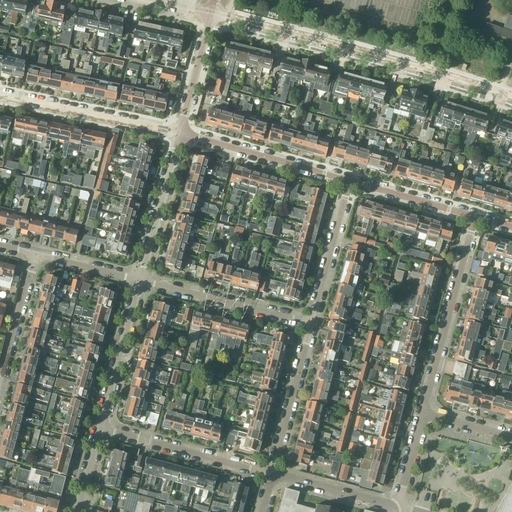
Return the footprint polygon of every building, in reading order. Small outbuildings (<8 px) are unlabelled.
[(3,0),(1,10),(8,12),(7,17),(6,24),(10,25),(12,18),(13,13),(15,0),(3,0)] [(13,13),(12,18),(16,19),(18,14),(25,15),(28,0),(15,0),(13,13)] [(34,14),(33,19),(42,21),(42,20),(49,21),(53,4),(45,2),(45,4),(40,3),(38,15),(34,14)] [(49,21),(48,25),(63,29),(65,21),(63,20),(65,9),(61,8),(61,5),(53,4),(49,21)] [(77,10),(74,26),(86,29),(89,13),(84,12),(85,11),(79,9),(78,11),(77,10)] [(89,13),(86,29),(97,32),(102,14),(94,12),(94,14),(89,13)] [(102,14),(97,32),(105,33),(104,38),(108,39),(109,34),(113,18),(108,17),(109,15),(102,14)] [(511,16),(508,15),(503,29),(487,24),(481,40),(496,46),(495,48),(511,54),(511,53),(511,16)] [(113,18),(109,34),(121,37),(125,21),(124,21),(124,19),(118,18),(118,19),(113,18)] [(137,23),(133,39),(145,42),(149,26),(137,23)] [(144,47),(144,49),(148,50),(150,43),(157,44),(160,29),(149,26),(145,42),(144,47)] [(28,27),(26,38),(32,39),(35,28),(28,27)] [(160,29),(157,44),(169,47),(172,31),(160,29)] [(169,47),(168,52),(172,53),(174,48),(181,50),(184,34),(172,31),(169,47)] [(226,44),(222,59),(228,61),(227,62),(228,63),(225,75),(231,76),(231,75),(232,75),(235,63),(238,47),(226,44)] [(16,51),(11,75),(23,77),(26,63),(27,59),(20,58),(22,48),(17,47),(16,51)] [(235,63),(232,75),(235,76),(238,63),(246,65),(249,50),(238,47),(235,63)] [(128,60),(131,50),(125,48),(123,59),(128,60)] [(3,58),(0,72),(11,75),(16,51),(13,50),(12,55),(11,60),(3,58)] [(249,50),(246,65),(254,67),(252,77),(255,77),(261,53),(249,50)] [(171,61),(172,53),(168,52),(167,58),(166,58),(165,67),(176,69),(177,62),(171,61)] [(261,53),(255,77),(260,78),(262,70),(270,72),(274,56),(261,53)] [(29,68),(26,82),(38,84),(43,59),(44,56),(39,55),(37,69),(36,69),(29,68)] [(43,59),(38,84),(48,87),(51,72),(45,71),(47,59),(43,59)] [(283,59),(279,75),(286,77),(282,93),(279,103),(284,104),(287,94),(287,92),(289,87),(295,62),(283,59)] [(51,72),(48,87),(60,89),(66,61),(62,60),(59,74),(51,72)] [(66,61),(60,89),(70,91),(74,77),(67,76),(70,62),(66,61)] [(295,62),(289,87),(293,88),(295,79),(302,81),(307,63),(301,61),(300,64),(295,62)] [(74,77),(70,91),(82,94),(88,66),(88,65),(88,64),(89,64),(87,63),(84,63),(82,71),(75,69),(74,77)] [(300,103),(299,108),(307,110),(312,93),(312,90),(318,69),(314,67),(315,65),(307,63),(302,81),(310,83),(305,104),(304,104),(300,103)] [(128,64),(127,69),(139,72),(140,66),(128,64)] [(88,66),(82,94),(93,96),(96,81),(89,80),(92,67),(88,66),(88,65),(88,66)] [(318,69),(312,90),(317,91),(327,94),(329,84),(327,83),(330,72),(329,72),(329,70),(324,68),(323,70),(318,69)] [(177,74),(162,71),(160,79),(175,83),(177,74)] [(335,86),(332,95),(346,99),(348,93),(352,78),(347,76),(347,75),(342,73),(341,75),(340,74),(337,86),(335,86)] [(352,78),(348,93),(360,96),(364,81),(352,78)] [(123,87),(120,102),(131,104),(136,80),(132,79),(130,89),(123,87)] [(230,82),(218,79),(216,87),(228,90),(230,82)] [(136,80),(131,104),(142,106),(145,92),(139,91),(141,81),(136,80)] [(145,92),(142,106),(153,109),(159,84),(159,85),(160,81),(156,80),(155,84),(153,94),(145,92)] [(96,81),(93,96),(104,98),(108,84),(96,81)] [(364,81),(360,96),(366,98),(364,104),(369,105),(368,109),(375,84),(364,81)] [(108,84),(104,98),(116,101),(119,87),(119,86),(108,84)] [(159,84),(153,109),(165,111),(168,97),(162,96),(162,93),(164,86),(159,85),(159,84)] [(375,84),(368,109),(373,110),(374,104),(383,107),(385,102),(383,101),(387,87),(375,84)] [(222,97),(226,97),(228,90),(216,87),(214,94),(222,97)] [(395,105),(394,110),(409,115),(415,92),(409,90),(408,93),(403,91),(398,106),(395,105)] [(415,92),(409,115),(425,120),(429,109),(425,107),(428,98),(422,97),(422,94),(415,92)] [(207,119),(205,123),(207,124),(206,125),(212,127),(213,126),(217,127),(224,103),(226,97),(222,97),(221,102),(220,102),(217,111),(210,109),(207,119)] [(318,114),(323,115),(327,103),(321,102),(318,114)] [(224,103),(217,127),(222,128),(222,130),(228,132),(233,115),(226,113),(228,104),(224,103)] [(274,111),(276,105),(269,103),(266,112),(273,114),(274,111)] [(334,105),(327,103),(323,115),(330,117),(334,105)] [(438,118),(436,124),(442,125),(441,127),(448,129),(455,107),(443,103),(438,118)] [(233,115),(228,132),(235,134),(236,132),(240,133),(248,105),(244,104),(242,113),(234,111),(233,115)] [(248,105),(240,133),(245,135),(245,136),(251,138),(256,122),(249,120),(251,116),(250,116),(252,106),(248,105)] [(455,107),(448,129),(453,131),(455,124),(461,126),(466,110),(455,107)] [(340,120),(352,123),(354,117),(355,114),(343,110),(340,120)] [(466,110),(461,126),(473,129),(477,114),(466,110)] [(295,133),(290,149),(297,151),(298,150),(302,151),(309,127),(310,123),(312,115),(308,114),(302,135),(295,133)] [(472,133),(469,141),(474,143),(477,130),(485,133),(490,117),(477,114),(473,129),(472,133)] [(13,131),(11,139),(23,141),(24,134),(27,120),(16,117),(13,131)] [(365,120),(354,117),(352,123),(352,124),(363,127),(365,120)] [(0,120),(0,142),(2,133),(9,134),(12,121),(0,118),(0,120)] [(337,127),(338,122),(324,118),(323,123),(337,127)] [(381,132),(385,119),(379,118),(376,130),(381,132)] [(271,127),(267,141),(269,142),(268,143),(274,145),(275,143),(279,145),(286,120),(283,119),(281,125),(280,125),(279,129),(271,127)] [(392,121),(385,119),(381,132),(388,134),(392,121)] [(23,141),(22,146),(26,147),(28,140),(34,142),(35,136),(38,122),(27,120),(24,134),(23,141)] [(286,120),(279,145),(284,146),(283,147),(290,149),(295,133),(288,131),(288,127),(290,122),(286,120)] [(500,120),(494,136),(502,138),(498,150),(502,151),(511,124),(500,120)] [(38,151),(32,177),(38,178),(39,176),(42,161),(43,154),(44,151),(46,138),(49,124),(38,122),(35,136),(34,142),(41,143),(40,151),(38,151)] [(256,122),(251,138),(258,140),(259,139),(264,140),(268,126),(256,122)] [(423,143),(428,129),(430,124),(423,122),(417,142),(423,143)] [(309,127),(302,151),(307,152),(306,154),(313,156),(318,139),(319,135),(312,133),(313,128),(314,124),(310,123),(309,127)] [(46,138),(44,151),(49,152),(52,139),(57,141),(60,127),(49,124),(46,138)] [(511,124),(502,151),(502,149),(506,151),(508,145),(509,146),(510,141),(511,141),(511,124)] [(60,127),(57,141),(59,141),(59,143),(64,144),(62,153),(63,153),(62,158),(65,159),(66,155),(71,129),(60,127)] [(71,129),(66,155),(71,156),(72,151),(79,153),(80,145),(83,131),(71,129)] [(435,130),(428,129),(423,143),(430,145),(435,130)] [(83,131),(80,145),(87,147),(85,158),(89,159),(90,153),(91,148),(94,134),(83,131)] [(335,143),(331,157),(333,158),(332,159),(338,161),(339,159),(343,161),(350,137),(351,132),(346,131),(344,140),(342,145),(341,145),(335,143)] [(90,153),(89,159),(93,160),(96,149),(103,150),(106,136),(94,134),(91,148),(90,153)] [(110,134),(107,146),(115,148),(118,136),(110,134)] [(318,139),(313,156),(320,158),(321,156),(326,158),(331,137),(327,136),(325,142),(318,139)] [(350,137),(343,161),(348,162),(347,163),(354,165),(359,149),(352,147),(354,138),(350,137)] [(373,142),(366,167),(371,168),(370,170),(377,172),(382,156),(384,149),(377,147),(378,143),(379,138),(375,137),(374,138),(373,142)] [(359,149),(354,165),(361,167),(362,166),(366,167),(373,142),(369,141),(366,151),(359,149)] [(124,150),(124,151),(126,151),(152,158),(153,155),(154,155),(156,150),(154,150),(154,149),(147,147),(148,146),(142,144),(141,145),(139,150),(125,146),(124,150)] [(113,157),(115,148),(107,146),(105,154),(111,156),(113,157)] [(382,156),(377,172),(384,174),(385,172),(390,174),(390,172),(395,174),(401,151),(399,151),(399,150),(392,149),(391,152),(390,152),(388,157),(382,156)] [(491,152),(485,150),(481,160),(487,162),(491,152)] [(126,151),(125,155),(137,158),(136,163),(151,167),(153,161),(151,160),(152,158),(126,151)] [(395,174),(395,175),(399,177),(399,178),(406,180),(411,164),(404,162),(405,158),(404,158),(406,152),(402,151),(401,151),(395,174)] [(104,154),(102,162),(109,164),(111,156),(105,154),(104,154)] [(193,157),(192,161),(193,162),(192,166),(212,171),(216,172),(228,175),(230,166),(223,164),(222,169),(207,165),(209,160),(208,160),(209,159),(204,158),(203,159),(195,156),(194,157),(193,157)] [(422,167),(418,182),(422,183),(422,185),(429,187),(434,170),(435,166),(427,164),(429,159),(425,158),(423,164),(422,167)] [(121,164),(120,168),(121,168),(147,175),(148,172),(150,173),(151,167),(136,163),(128,161),(126,166),(121,164)] [(7,162),(5,168),(17,171),(18,164),(7,162)] [(102,162),(100,171),(107,173),(109,164),(102,162)] [(18,164),(17,171),(26,173),(28,166),(18,164)] [(411,164),(406,180),(413,182),(413,180),(418,182),(422,167),(420,166),(411,164)] [(447,168),(441,188),(445,190),(445,191),(451,193),(451,191),(453,192),(457,177),(449,175),(451,171),(450,171),(451,165),(448,164),(447,168)] [(434,170),(429,187),(436,189),(436,187),(441,188),(447,168),(435,165),(435,166),(434,170)] [(189,169),(188,175),(204,179),(205,174),(211,176),(212,171),(192,166),(191,170),(189,169)] [(235,184),(229,205),(233,206),(243,170),(240,169),(240,168),(235,166),(235,168),(234,168),(230,182),(235,184)] [(121,168),(120,172),(133,175),(131,180),(147,184),(148,178),(146,178),(147,175),(121,168)] [(243,170),(233,206),(237,207),(241,192),(246,193),(252,171),(248,170),(247,171),(243,170)] [(107,173),(100,171),(98,181),(104,182),(105,182),(107,173)] [(252,171),(246,193),(255,195),(261,175),(257,174),(257,173),(252,171)] [(465,171),(458,195),(463,197),(462,198),(469,200),(474,184),(473,184),(466,182),(468,178),(467,178),(469,172),(465,171)] [(73,178),(71,185),(72,185),(72,186),(80,188),(82,177),(74,175),(73,178)] [(93,190),(96,177),(85,175),(83,187),(93,190)] [(188,175),(187,180),(188,180),(187,184),(218,193),(219,188),(203,184),(204,179),(188,175)] [(261,175),(255,195),(264,198),(270,176),(265,175),(265,176),(261,175)] [(60,182),(71,185),(73,178),(62,176),(60,182)] [(264,198),(263,200),(272,203),(273,201),(272,200),(278,180),(274,179),(275,178),(270,176),(264,198)] [(474,184),(469,200),(476,202),(476,201),(481,202),(488,178),(483,176),(482,180),(475,178),(473,184),(474,184)] [(23,178),(18,177),(15,187),(21,188),(23,178)] [(122,183),(121,187),(143,192),(143,190),(145,190),(147,184),(131,180),(123,178),(122,183)] [(488,178),(481,202),(486,203),(485,205),(492,207),(497,191),(499,187),(490,185),(492,179),(488,178)] [(278,180),(272,200),(273,201),(281,203),(282,197),(283,197),(287,183),(287,181),(282,180),(282,181),(278,180)] [(102,191),(104,182),(98,181),(96,190),(102,191)] [(497,191),(492,207),(499,209),(499,207),(504,208),(511,184),(507,183),(504,193),(497,191)] [(184,188),(183,193),(199,197),(200,193),(217,197),(218,193),(187,184),(186,188),(184,188)] [(57,186),(53,185),(52,192),(56,193),(57,193),(61,194),(62,187),(57,186)] [(121,187),(119,196),(140,201),(142,201),(143,196),(142,195),(143,192),(121,187)] [(23,190),(16,188),(14,195),(21,197),(23,190)] [(307,188),(305,197),(325,203),(326,199),(327,199),(329,195),(327,194),(319,191),(319,190),(314,189),(314,190),(307,188)] [(88,193),(77,190),(75,197),(79,198),(79,199),(88,202),(89,196),(88,193)] [(101,194),(95,192),(93,201),(99,202),(101,194)] [(183,193),(182,198),(183,199),(182,203),(213,211),(218,212),(218,211),(215,207),(198,202),(199,197),(183,193)] [(291,193),(290,198),(309,203),(308,208),(324,212),(325,207),(324,207),(325,203),(305,197),(300,196),(300,195),(296,194),(291,193)] [(20,217),(17,229),(29,232),(33,217),(25,215),(29,200),(25,199),(21,213),(20,217)] [(112,202),(111,206),(116,207),(137,213),(138,210),(140,210),(141,205),(139,205),(139,204),(121,199),(120,204),(117,203),(112,202)] [(358,209),(356,214),(358,215),(357,216),(365,218),(370,219),(374,205),(369,204),(369,202),(364,200),(363,202),(362,202),(359,209),(358,209)] [(179,206),(178,211),(180,212),(179,212),(194,216),(195,211),(212,215),(213,211),(182,203),(181,207),(179,206)] [(370,219),(365,236),(367,237),(369,237),(374,221),(381,223),(385,207),(379,205),(379,206),(374,205),(370,219)] [(0,224),(6,226),(10,210),(0,207),(0,224)] [(116,207),(114,211),(122,213),(121,218),(136,222),(138,216),(136,215),(137,213),(116,207)] [(287,207),(286,211),(320,220),(321,217),(323,217),(324,212),(308,208),(307,212),(287,207)] [(381,223),(379,229),(391,232),(391,231),(396,211),(391,210),(392,208),(385,207),(381,223)] [(10,210),(6,226),(17,229),(20,217),(21,213),(10,210)] [(96,213),(90,211),(88,219),(95,220),(96,213)] [(286,211),(285,215),(304,221),(303,225),(319,230),(321,225),(319,224),(320,220),(286,211)] [(396,211),(391,231),(402,234),(403,234),(408,213),(402,211),(402,213),(396,211)] [(408,213),(403,234),(414,237),(419,218),(414,217),(415,215),(408,213)] [(177,216),(175,221),(177,222),(176,225),(196,230),(199,221),(179,216),(177,216)] [(33,217),(29,232),(40,235),(44,219),(33,217)] [(278,238),(280,229),(281,227),(281,225),(282,221),(269,217),(269,218),(268,218),(266,224),(264,231),(266,231),(265,235),(278,238)] [(112,220),(111,224),(132,230),(133,227),(135,228),(136,222),(121,218),(120,222),(112,220)] [(370,219),(365,218),(362,229),(361,229),(356,228),(352,241),(365,244),(366,240),(367,237),(365,236),(370,219)] [(414,237),(413,238),(414,238),(418,239),(420,233),(427,235),(431,220),(425,218),(425,220),(419,218),(414,237)] [(44,219),(40,235),(52,238),(56,222),(49,221),(44,219)] [(88,220),(86,227),(93,229),(95,229),(96,222),(88,220)] [(237,226),(246,228),(247,222),(238,220),(237,226)] [(428,236),(426,241),(436,243),(437,244),(442,224),(437,223),(437,221),(431,220),(427,235),(428,236)] [(56,222),(52,238),(63,241),(67,225),(56,222)] [(111,224),(110,229),(117,231),(116,235),(132,239),(133,233),(132,233),(132,230),(111,224)] [(222,232),(225,233),(226,227),(224,227),(224,226),(218,224),(216,231),(222,232)] [(436,243),(433,255),(438,257),(439,255),(443,240),(450,242),(450,241),(452,241),(453,236),(452,236),(454,228),(453,227),(453,226),(448,224),(447,226),(442,224),(437,244),(436,243)] [(67,225),(63,241),(75,244),(79,228),(67,225)] [(174,227),(172,233),(189,237),(190,233),(190,232),(197,234),(197,235),(212,239),(213,235),(206,233),(196,230),(176,225),(176,227),(174,227)] [(296,229),(295,233),(315,238),(316,234),(318,235),(319,230),(303,225),(302,230),(296,229)] [(86,227),(84,235),(91,237),(93,229),(86,227)] [(226,227),(225,233),(224,236),(233,239),(235,229),(226,227)] [(283,229),(282,233),(294,237),(293,242),(298,243),(313,247),(313,246),(314,247),(316,242),(314,242),(315,238),(295,233),(290,231),(283,229)] [(108,233),(106,242),(128,247),(128,245),(130,245),(132,239),(116,235),(108,233)] [(172,233),(171,239),(172,239),(172,242),(204,251),(205,247),(199,245),(187,242),(189,237),(172,233)] [(84,235),(81,245),(93,248),(95,243),(101,245),(113,248),(112,253),(112,254),(117,256),(118,254),(125,257),(125,256),(127,256),(129,251),(127,250),(128,247),(106,242),(91,237),(84,235)] [(483,259),(482,260),(491,263),(491,260),(497,240),(495,240),(496,238),(491,237),(490,238),(489,238),(487,243),(485,242),(483,251),(485,252),(484,253),(483,259)] [(497,240),(491,260),(502,263),(508,242),(502,240),(501,241),(497,240)] [(169,244),(168,250),(184,255),(185,250),(197,253),(203,255),(204,251),(172,242),(171,245),(169,244)] [(511,242),(508,242),(502,263),(511,266),(511,242)] [(279,245),(278,249),(310,258),(311,254),(312,255),(314,250),(312,249),(292,243),(291,248),(279,245)] [(347,258),(346,263),(371,270),(372,265),(362,262),(364,256),(369,258),(371,250),(352,245),(351,252),(349,251),(349,252),(348,252),(346,258),(347,258)] [(210,255),(204,278),(205,278),(204,280),(210,281),(210,279),(213,280),(220,255),(221,248),(217,247),(214,256),(210,255)] [(227,262),(221,284),(227,286),(228,284),(230,285),(239,252),(239,249),(235,248),(232,263),(227,262)] [(402,248),(400,253),(409,256),(410,250),(402,248)] [(278,249),(277,254),(294,258),(293,263),(309,267),(310,262),(309,262),(310,258),(278,249)] [(168,250),(166,256),(168,257),(167,259),(194,267),(195,263),(183,259),(184,255),(168,250)] [(409,256),(420,259),(422,253),(410,250),(409,256)] [(239,252),(230,285),(233,285),(233,287),(239,288),(243,272),(238,271),(243,253),(239,252)] [(243,272),(239,288),(245,290),(245,288),(248,289),(256,256),(257,254),(252,253),(249,266),(247,273),(243,272)] [(431,255),(422,253),(420,259),(430,261),(431,255)] [(220,255),(213,280),(216,281),(215,283),(221,284),(227,262),(228,257),(220,255)] [(433,255),(432,262),(442,264),(443,258),(438,257),(433,255)] [(256,256),(248,289),(251,290),(250,291),(256,293),(256,291),(257,291),(262,272),(257,270),(258,263),(259,264),(260,257),(256,256)] [(164,262),(163,267),(165,268),(164,268),(173,271),(173,272),(178,273),(178,272),(179,272),(180,267),(188,269),(188,270),(197,272),(195,277),(201,279),(204,269),(194,267),(167,259),(166,262),(164,262)] [(274,263),(273,267),(305,276),(306,272),(308,272),(309,267),(293,263),(292,268),(274,263)] [(343,268),(342,274),(358,278),(359,272),(370,275),(371,270),(346,263),(345,268),(343,268)] [(417,274),(437,280),(439,275),(440,275),(441,270),(440,270),(440,268),(420,263),(417,274)] [(3,265),(0,274),(0,281),(11,284),(15,268),(3,265)] [(273,267),(272,271),(285,274),(283,279),(288,281),(304,285),(306,280),(304,279),(305,276),(273,267)] [(401,276),(402,270),(397,268),(394,279),(402,281),(403,276),(401,276)] [(486,277),(488,271),(478,268),(477,275),(486,277)] [(412,272),(411,277),(422,280),(420,287),(436,291),(437,285),(436,284),(437,280),(417,274),(412,272)] [(341,280),(340,285),(358,290),(359,286),(356,285),(358,278),(342,274),(340,280),(341,280)] [(45,277),(44,282),(45,282),(45,285),(66,291),(73,293),(77,294),(80,283),(73,281),(71,288),(67,287),(59,285),(61,280),(60,280),(60,279),(55,277),(55,278),(47,276),(47,277),(45,277)] [(388,286),(390,278),(381,276),(379,283),(388,286)] [(476,280),(475,286),(476,286),(475,290),(489,293),(500,296),(501,292),(490,289),(492,283),(478,279),(477,281),(476,280)] [(268,284),(268,285),(301,293),(302,289),(303,290),(304,285),(288,281),(287,285),(269,281),(268,284)] [(83,283),(80,294),(87,296),(91,297),(91,296),(113,302),(114,300),(115,300),(117,295),(115,294),(115,293),(108,291),(108,290),(103,289),(102,290),(97,288),(96,294),(88,291),(90,285),(83,283)] [(259,292),(266,294),(267,289),(268,285),(268,284),(265,284),(262,283),(259,292)] [(389,290),(394,291),(395,292),(397,286),(391,284),(389,290)] [(42,287),(40,293),(56,297),(57,293),(65,296),(66,291),(45,285),(44,288),(42,287)] [(268,285),(267,289),(279,292),(278,297),(284,299),(284,300),(289,301),(289,300),(298,302),(300,302),(301,297),(300,297),(301,293),(268,285)] [(337,290),(336,296),(352,301),(352,300),(354,294),(363,296),(364,292),(358,290),(340,285),(339,290),(337,290)] [(412,292),(411,296),(432,302),(433,297),(434,297),(436,291),(420,287),(419,293),(416,293),(412,292)] [(473,293),(471,299),(487,303),(488,297),(489,293),(475,290),(474,293),(473,293)] [(40,293),(39,299),(41,300),(40,302),(73,311),(74,307),(70,306),(54,302),(56,297),(40,293)] [(91,297),(90,300),(98,303),(97,307),(112,311),(114,306),(112,305),(113,302),(91,296),(91,297)] [(335,303),(334,308),(361,315),(363,311),(350,308),(352,301),(336,296),(334,303),(335,303)] [(411,296),(409,307),(430,313),(432,307),(430,306),(432,302),(411,296)] [(471,299),(469,305),(471,306),(470,309),(495,316),(496,311),(493,311),(495,305),(487,303),(471,299)] [(37,305),(36,311),(51,315),(52,311),(61,313),(72,316),(73,311),(40,302),(39,305),(37,305)] [(394,303),(388,302),(385,313),(390,315),(394,303)] [(155,303),(152,313),(167,316),(173,318),(177,319),(183,321),(183,320),(189,322),(192,311),(185,310),(184,316),(174,314),(175,308),(169,307),(169,306),(164,304),(164,305),(155,303)] [(76,307),(75,311),(108,320),(109,317),(111,317),(112,311),(97,307),(96,312),(87,310),(76,307)] [(409,307),(405,318),(426,324),(427,319),(428,319),(430,313),(409,307)] [(331,312),(330,318),(331,318),(331,319),(350,325),(352,317),(355,318),(355,319),(360,321),(361,315),(334,308),(333,313),(331,312)] [(467,313),(466,318),(467,318),(467,319),(486,324),(488,320),(493,321),(495,316),(470,309),(469,313),(467,313)] [(36,311),(34,317),(36,317),(35,320),(67,328),(68,324),(58,322),(50,320),(51,315),(36,311)] [(75,311),(74,315),(85,318),(93,321),(92,325),(108,329),(109,323),(107,322),(108,320),(75,311)] [(190,328),(187,340),(192,341),(191,348),(195,349),(204,316),(199,315),(200,313),(195,312),(195,314),(194,313),(190,328)] [(152,313),(150,322),(164,326),(169,327),(171,322),(172,322),(173,318),(167,316),(152,313)] [(195,349),(194,355),(198,356),(204,332),(209,333),(213,317),(208,315),(208,317),(204,316),(195,349)] [(213,317),(209,333),(213,334),(214,334),(210,349),(214,350),(222,320),(218,319),(218,318),(213,317)] [(504,317),(503,317),(502,317),(500,328),(505,329),(508,318),(504,317)] [(33,322),(31,327),(33,328),(33,329),(46,333),(48,327),(60,331),(66,333),(67,328),(35,320),(34,323),(33,322)] [(222,320),(214,350),(218,351),(220,344),(225,345),(227,338),(231,321),(226,320),(226,321),(222,320)] [(227,338),(225,345),(229,346),(229,349),(230,349),(228,354),(233,355),(240,325),(236,324),(236,323),(231,321),(227,338)] [(465,322),(464,327),(465,327),(464,331),(488,338),(489,338),(490,334),(485,332),(486,326),(481,325),(466,321),(466,322),(465,322)] [(150,322),(147,331),(167,336),(171,338),(178,339),(179,340),(184,341),(185,336),(179,334),(168,332),(163,331),(164,326),(150,322)] [(330,322),(329,328),(330,328),(329,332),(349,337),(349,338),(354,339),(355,335),(349,333),(351,327),(332,322),(332,323),(330,322)] [(404,327),(402,332),(422,337),(423,332),(425,333),(426,327),(425,327),(425,326),(411,322),(409,328),(404,327)] [(71,324),(70,328),(103,337),(104,334),(106,335),(108,329),(92,325),(91,329),(71,324)] [(240,325),(233,355),(237,356),(241,341),(246,342),(250,327),(249,327),(249,326),(245,325),(244,326),(240,325)] [(387,327),(382,325),(379,334),(386,336),(388,327),(387,327)] [(70,328),(69,332),(76,334),(77,334),(89,337),(87,342),(101,346),(101,345),(103,346),(104,340),(103,340),(103,337),(70,328)] [(30,331),(29,336),(31,337),(30,340),(61,348),(63,344),(57,342),(57,343),(44,339),(46,334),(32,331),(30,331)] [(147,331),(145,340),(159,344),(161,339),(165,340),(167,336),(147,331)] [(462,334),(460,341),(476,345),(480,346),(482,346),(483,341),(489,342),(490,338),(489,338),(488,338),(464,331),(463,335),(462,334)] [(258,335),(257,339),(287,347),(288,342),(289,343),(290,338),(289,338),(289,337),(282,335),(282,333),(276,332),(276,334),(275,333),(273,339),(258,335)] [(327,335),(325,341),(344,346),(344,347),(347,347),(349,338),(349,337),(329,332),(328,336),(327,335)] [(402,332),(400,343),(420,348),(422,342),(421,342),(422,337),(402,332)] [(257,339),(256,343),(271,347),(269,352),(285,356),(287,351),(286,351),(287,347),(257,339)] [(504,341),(502,341),(497,339),(494,348),(500,350),(501,350),(504,341)] [(27,342),(26,348),(41,352),(42,348),(50,350),(62,353),(63,349),(61,348),(30,340),(29,342),(27,342)] [(145,340),(142,350),(173,358),(174,353),(158,349),(159,344),(145,340)] [(325,341),(324,347),(325,348),(324,351),(350,359),(352,354),(343,352),(344,347),(344,346),(325,341)] [(460,341),(458,347),(460,347),(459,351),(481,356),(482,357),(483,357),(484,353),(479,351),(480,346),(476,345),(460,341)] [(400,343),(397,354),(416,359),(417,354),(419,355),(420,348),(400,343)] [(68,345),(67,349),(72,350),(76,351),(98,357),(99,355),(100,355),(102,350),(100,349),(100,348),(87,345),(85,350),(78,348),(78,347),(68,345)] [(385,350),(379,349),(374,347),(371,356),(377,358),(378,353),(380,354),(381,352),(385,353),(385,350)] [(26,348),(24,354),(26,354),(25,357),(57,365),(58,362),(48,359),(40,357),(41,352),(26,348)] [(491,359),(497,361),(499,361),(501,350),(500,350),(494,348),(492,355),(491,359)] [(142,350),(140,359),(154,363),(156,358),(172,362),(173,358),(142,350)] [(76,351),(75,356),(83,358),(82,362),(97,366),(99,360),(97,360),(98,357),(76,351)] [(322,355),(320,361),(336,365),(337,360),(349,363),(350,359),(324,351),(323,355),(322,355)] [(456,354),(455,359),(456,360),(456,361),(470,365),(472,359),(479,361),(481,356),(459,351),(458,354),(456,354)] [(253,353),(252,357),(282,365),(283,361),(284,361),(285,356),(269,352),(268,357),(253,353)] [(392,352),(390,358),(401,361),(400,366),(415,370),(416,364),(415,364),(416,359),(397,354),(392,352)] [(502,354),(500,361),(507,363),(509,356),(502,354)] [(23,359),(21,365),(36,369),(38,365),(46,367),(52,369),(50,373),(56,375),(58,366),(57,365),(25,357),(24,360),(23,359)] [(252,357),(251,361),(266,365),(265,370),(280,374),(282,369),(281,369),(282,365),(252,357)] [(491,359),(488,369),(494,371),(497,361),(491,359)] [(137,362),(136,366),(137,367),(136,371),(166,378),(167,374),(152,370),(153,365),(139,361),(139,362),(137,362)] [(320,361),(319,367),(320,367),(319,371),(344,378),(345,373),(334,370),(336,365),(320,361)] [(504,373),(507,363),(500,361),(497,371),(504,373)] [(63,362),(61,366),(67,368),(71,369),(93,375),(94,372),(96,372),(97,366),(82,362),(81,367),(63,362)] [(189,372),(191,366),(181,363),(180,369),(189,372)] [(463,379),(466,366),(455,363),(452,374),(460,376),(459,378),(463,379)] [(21,365),(19,371),(21,372),(20,374),(52,383),(53,383),(54,379),(35,374),(36,369),(21,365)] [(361,371),(367,373),(369,366),(363,365),(361,370),(361,371)] [(191,366),(189,372),(197,374),(199,368),(191,366)] [(397,377),(410,381),(412,376),(413,377),(415,370),(400,366),(397,377)] [(71,369),(70,373),(78,375),(77,380),(92,384),(94,378),(92,377),(93,375),(71,369)] [(248,371),(247,375),(277,383),(278,379),(279,379),(280,374),(265,370),(263,375),(248,371)] [(134,374),(133,379),(147,383),(148,379),(153,380),(165,383),(167,384),(169,379),(166,378),(136,371),(135,375),(134,374)] [(178,387),(181,373),(174,371),(170,384),(178,387)] [(316,375),(315,381),(330,385),(332,380),(344,383),(345,378),(344,378),(319,371),(318,375),(316,375)] [(367,373),(361,371),(358,382),(362,383),(364,384),(367,373)] [(383,373),(382,378),(395,382),(393,388),(407,392),(408,391),(409,391),(410,386),(409,386),(410,381),(397,377),(394,376),(386,374),(383,373)] [(18,377),(17,382),(18,383),(32,387),(33,382),(45,385),(50,387),(52,383),(20,374),(20,377),(18,377)] [(247,375),(246,379),(261,383),(260,389),(274,393),(275,392),(276,392),(277,388),(276,387),(277,383),(247,375)] [(133,379),(131,384),(133,385),(131,389),(151,394),(150,394),(161,397),(162,393),(146,388),(147,383),(133,379)] [(56,383),(55,383),(88,392),(89,389),(91,390),(92,384),(77,380),(76,385),(68,383),(56,380),(56,383)] [(315,381),(313,387),(314,387),(313,391),(338,397),(340,393),(329,390),(330,385),(315,381)] [(356,381),(353,391),(359,393),(362,383),(358,382),(356,381)] [(55,383),(54,387),(66,390),(74,392),(72,397),(86,401),(86,400),(88,401),(89,395),(88,395),(88,392),(55,383)] [(472,391),(468,407),(474,408),(474,407),(479,408),(483,394),(485,387),(474,384),(472,391)] [(15,388),(13,394),(29,398),(30,393),(38,395),(43,396),(44,397),(43,400),(49,402),(51,394),(18,385),(17,388),(15,388)] [(446,393),(445,398),(446,398),(446,399),(447,400),(447,401),(452,402),(452,401),(457,403),(461,388),(449,385),(447,394),(446,393)] [(461,388),(457,403),(462,404),(461,405),(468,407),(472,391),(461,388)] [(129,393),(128,398),(148,403),(150,394),(151,394),(131,389),(130,393),(129,393)] [(381,395),(379,400),(404,406),(406,396),(385,390),(383,396),(381,395)] [(311,394),(310,399),(311,400),(311,401),(325,405),(327,399),(337,402),(338,397),(313,391),(312,394),(311,394)] [(350,401),(357,402),(359,393),(353,391),(350,401)] [(497,413),(501,414),(507,393),(503,391),(502,393),(496,391),(495,397),(494,397),(490,413),(496,414),(497,413)] [(240,392),(238,398),(243,399),(247,400),(271,407),(272,403),(273,403),(274,398),(273,398),(273,397),(259,393),(258,398),(243,394),(241,393),(240,392)] [(361,393),(358,404),(366,406),(368,396),(367,396),(367,395),(361,393)] [(511,394),(507,393),(501,414),(506,416),(506,417),(511,418),(511,394)] [(13,394),(12,400),(14,400),(13,403),(46,412),(47,408),(38,405),(27,403),(29,398),(13,394)] [(181,400),(173,430),(177,431),(176,432),(181,433),(185,418),(181,417),(187,396),(182,394),(181,400)] [(483,394),(479,408),(484,410),(484,411),(490,413),(494,397),(483,394)] [(128,398),(126,403),(128,403),(127,407),(146,412),(148,403),(128,398)] [(163,422),(162,426),(163,427),(163,428),(168,430),(169,429),(173,430),(181,400),(175,399),(174,405),(169,404),(164,423),(163,422)] [(60,402),(59,406),(83,412),(84,410),(85,410),(87,405),(85,404),(85,403),(72,400),(70,405),(60,402)] [(247,400),(246,405),(255,407),(254,412),(269,416),(271,411),(269,411),(271,407),(247,400)] [(379,400),(378,404),(388,407),(386,412),(386,413),(401,417),(404,406),(379,400)] [(199,405),(191,435),(195,436),(195,437),(200,438),(204,423),(206,413),(202,412),(204,403),(200,401),(199,405)] [(357,402),(350,401),(348,411),(354,413),(357,402)] [(307,403),(306,408),(307,409),(306,412),(328,418),(329,414),(322,412),(323,406),(309,402),(309,403),(307,403)] [(185,418),(181,433),(186,435),(187,433),(191,435),(199,405),(194,404),(190,419),(185,418)] [(10,405),(9,411),(11,411),(10,414),(38,421),(39,418),(37,417),(24,413),(26,408),(12,405),(12,406),(10,405)] [(204,423),(200,438),(205,440),(205,438),(209,439),(217,410),(218,406),(214,405),(208,424),(204,423)] [(59,406),(58,410),(68,413),(67,417),(82,422),(84,415),(82,415),(83,412),(59,406)] [(124,411),(123,415),(124,416),(124,417),(132,419),(132,420),(137,421),(137,420),(138,420),(140,415),(149,418),(147,424),(156,427),(159,416),(156,415),(153,414),(146,412),(127,407),(126,411),(124,411)] [(217,410),(209,439),(213,441),(213,442),(218,443),(219,442),(220,442),(221,438),(220,438),(223,428),(218,427),(222,411),(217,410)] [(381,411),(380,414),(385,415),(383,423),(383,424),(398,428),(401,417),(386,413),(386,412),(381,411)] [(248,415),(246,420),(266,425),(267,421),(268,421),(269,416),(254,412),(252,417),(248,415)] [(304,416),(302,422),(318,426),(319,420),(327,422),(328,418),(306,412),(305,416),(304,416)] [(346,413),(344,422),(351,424),(354,415),(346,413)] [(7,416),(6,422),(21,426),(22,422),(30,424),(41,427),(43,422),(38,421),(10,414),(9,417),(7,416)] [(362,430),(363,428),(365,418),(357,416),(354,429),(362,430)] [(58,419),(56,424),(78,430),(79,427),(81,428),(82,422),(67,417),(66,421),(58,419)] [(246,420),(245,425),(250,426),(249,430),(264,434),(266,429),(264,429),(266,425),(246,420)] [(6,422),(4,428),(6,429),(5,431),(29,438),(30,434),(20,431),(21,426),(6,422)] [(302,422),(301,428),(302,428),(301,432),(329,439),(330,436),(316,432),(318,426),(302,422)] [(341,432),(349,434),(351,424),(344,422),(341,432)] [(378,422),(375,434),(380,435),(395,439),(398,428),(383,424),(383,423),(382,423),(378,422)] [(53,423),(52,427),(64,430),(62,435),(76,439),(76,438),(78,438),(79,433),(77,433),(78,430),(56,424),(53,423)] [(230,430),(229,434),(237,437),(261,443),(262,439),(263,439),(264,434),(249,430),(247,436),(243,434),(230,430)] [(3,434),(1,440),(16,444),(17,439),(28,442),(29,438),(5,431),(4,434),(3,434)] [(357,446),(359,437),(360,433),(353,431),(350,445),(354,446),(355,445),(357,446)] [(299,435),(297,441),(313,446),(314,440),(328,444),(329,439),(301,432),(300,436),(299,435)] [(339,442),(346,444),(349,434),(341,432),(339,442)] [(228,434),(226,444),(233,446),(234,441),(236,441),(237,437),(229,434),(229,435),(228,434)] [(375,438),(374,441),(378,442),(376,451),(391,455),(394,443),(395,439),(380,435),(379,439),(375,438)] [(41,437),(40,441),(45,442),(47,443),(73,450),(74,447),(75,447),(77,442),(75,442),(75,441),(62,437),(60,442),(48,438),(48,439),(41,437)] [(261,443),(237,437),(236,441),(240,442),(238,449),(245,450),(249,452),(250,450),(258,453),(258,452),(260,452),(261,447),(260,447),(261,443)] [(1,440),(0,443),(0,445),(1,446),(0,449),(27,456),(31,457),(32,453),(15,448),(16,444),(1,440)] [(297,441),(296,447),(297,448),(296,452),(318,457),(319,453),(311,451),(313,446),(297,441)] [(343,454),(346,444),(339,442),(336,452),(343,454)] [(47,443),(46,447),(58,450),(57,455),(72,459),(74,453),(72,452),(73,450),(47,443)] [(367,448),(364,460),(372,462),(387,467),(391,455),(376,451),(367,448)] [(0,458),(16,463),(18,458),(26,460),(27,456),(0,449),(0,450),(0,458)] [(113,452),(112,457),(113,458),(112,461),(142,469),(145,458),(139,457),(137,463),(132,462),(127,461),(128,455),(128,454),(123,452),(122,454),(115,452),(113,452)] [(293,455),(292,460),(293,461),(293,462),(301,464),(301,466),(306,467),(306,466),(307,466),(309,460),(316,462),(322,464),(323,459),(318,457),(296,452),(295,455),(293,455)] [(330,456),(329,460),(340,463),(342,456),(336,454),(335,458),(330,456)] [(40,455),(39,459),(68,467),(69,464),(71,465),(72,459),(57,455),(55,460),(40,455)] [(34,458),(32,462),(53,468),(52,472),(66,476),(66,475),(68,476),(69,470),(67,470),(68,467),(39,459),(34,458)] [(146,461),(143,474),(148,476),(145,488),(149,489),(150,484),(155,463),(153,462),(153,461),(148,459),(147,461),(146,461)] [(338,474),(340,463),(329,460),(328,465),(332,466),(331,472),(338,474)] [(361,465),(360,470),(385,476),(387,467),(372,462),(364,460),(363,465),(361,465)] [(110,463),(108,469),(124,473),(125,469),(141,473),(142,469),(112,461),(112,463),(110,463)] [(155,463),(150,484),(154,485),(156,478),(160,479),(165,464),(159,462),(158,464),(155,463)] [(161,496),(160,500),(164,501),(165,497),(167,489),(173,468),(170,467),(171,465),(165,464),(160,479),(165,480),(161,496)] [(346,482),(350,467),(342,465),(338,480),(346,482)] [(164,501),(166,502),(166,504),(172,505),(173,503),(168,502),(173,482),(178,483),(182,468),(176,467),(176,468),(173,468),(167,489),(165,497),(164,501)] [(182,468),(178,483),(183,485),(181,492),(185,493),(190,472),(187,472),(188,470),(182,468)] [(355,468),(353,474),(362,477),(359,487),(371,490),(372,484),(382,486),(385,476),(360,470),(355,468)] [(16,482),(9,508),(20,511),(27,482),(30,472),(19,469),(16,482)] [(30,472),(27,482),(20,511),(23,511),(32,511),(39,485),(38,485),(39,483),(40,483),(43,472),(31,469),(30,472)] [(108,469),(107,475),(109,475),(108,477),(138,485),(140,478),(132,476),(131,478),(123,476),(124,473),(108,469)] [(185,493),(184,497),(188,498),(189,494),(191,487),(196,488),(199,473),(193,471),(193,473),(190,472),(185,493)] [(43,472),(40,483),(42,483),(44,477),(49,479),(50,474),(43,472)] [(199,473),(196,488),(200,490),(199,497),(202,498),(208,477),(205,476),(205,475),(199,473)] [(54,475),(51,488),(44,511),(56,511),(66,478),(54,475)] [(208,477),(202,498),(206,499),(208,492),(213,493),(217,479),(216,479),(216,478),(211,476),(210,478),(208,477)] [(105,480),(104,486),(106,486),(105,487),(119,491),(120,486),(127,487),(127,489),(136,491),(138,485),(108,477),(107,481),(105,480)] [(219,480),(216,489),(222,490),(225,491),(246,497),(247,494),(248,494),(250,489),(248,488),(241,486),(242,484),(236,483),(236,484),(227,482),(227,485),(224,484),(225,481),(219,480)] [(2,487),(0,493),(0,506),(2,508),(4,507),(9,508),(16,482),(11,481),(9,489),(2,487)] [(511,511),(511,484),(495,511),(511,511)] [(39,485),(32,511),(44,511),(51,488),(39,485)] [(299,493),(284,489),(277,511),(369,511),(364,511),(363,511),(340,511),(317,506),(315,510),(296,505),(299,493)] [(224,494),(224,495),(231,497),(230,501),(245,506),(247,500),(245,499),(246,497),(225,491),(224,494)] [(135,511),(138,502),(140,497),(128,493),(122,511),(135,511)] [(138,502),(135,511),(148,511),(150,507),(152,508),(154,500),(140,496),(140,497),(138,502)] [(110,511),(113,502),(105,501),(103,508),(99,507),(97,511),(110,511)] [(213,502),(212,506),(216,507),(220,508),(234,511),(241,511),(242,511),(244,511),(245,506),(230,501),(229,506),(213,502)]
